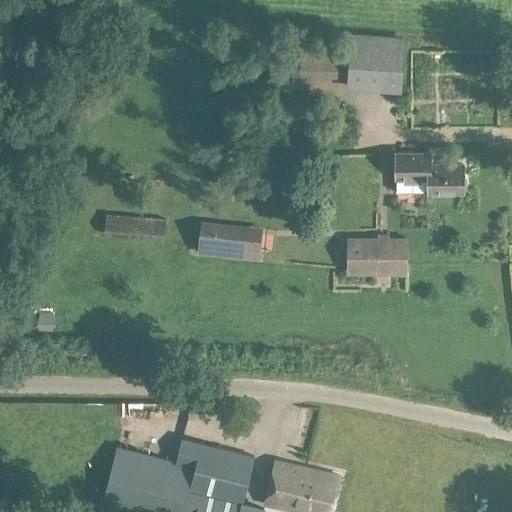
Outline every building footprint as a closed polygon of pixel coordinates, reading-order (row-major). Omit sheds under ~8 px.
[(350,37),(348,79),(401,83),(403,41),(350,37)] [(319,117),(319,138),(339,138),(339,117),(319,117)] [(431,150),(395,151),(395,179),(429,179),(429,191),(463,191),(462,163),(446,164),(446,162),(431,162),(431,150)] [(165,240),(167,218),(106,213),(105,235),(165,240)] [(198,254),(259,261),(263,228),(202,221),(198,254)] [(348,236),(347,274),(408,274),(408,237),(389,237),(389,233),(378,233),(378,237),(348,236)] [(40,311),(37,322),(38,331),(53,331),(56,323),(53,312),(40,311)] [(154,427),(155,397),(131,397),(131,427),(154,427)] [(66,417),(62,430),(110,445),(114,431),(66,417)] [(114,511),(262,511),(263,509),(241,504),(254,456),(182,438),(176,462),(116,447),(101,508),(114,511)] [(330,511),(339,476),(276,460),(265,504),(301,511),(330,511)] [(452,491),(451,502),(498,508),(499,498),(452,491)]
